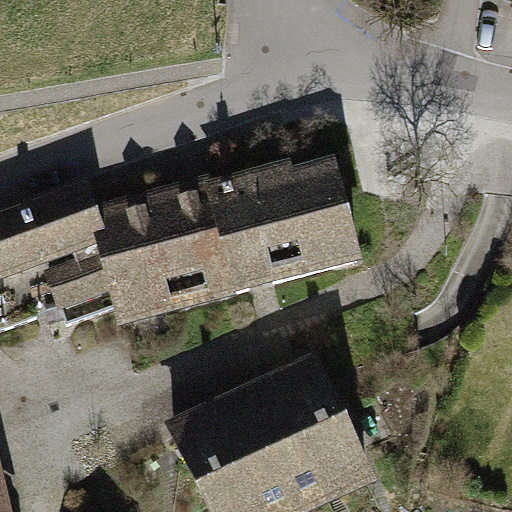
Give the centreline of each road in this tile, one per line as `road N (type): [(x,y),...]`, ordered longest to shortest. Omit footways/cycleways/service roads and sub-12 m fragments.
road 1 (residential): [(286,82),(0,187)]
road 2 (residential): [(437,80),(365,72),(286,82)]
